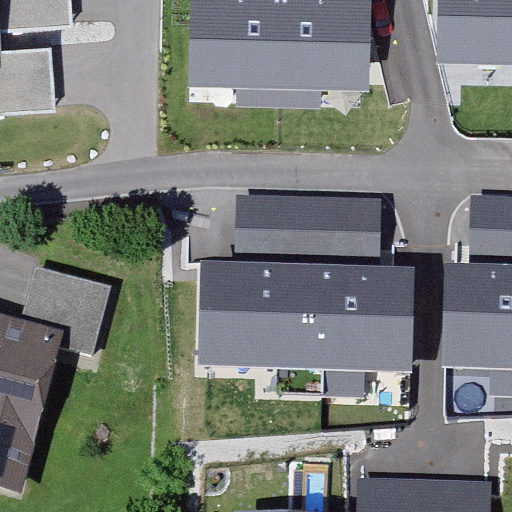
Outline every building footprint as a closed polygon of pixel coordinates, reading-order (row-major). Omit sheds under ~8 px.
[(369,0),(196,0),(193,83),(367,89),(369,0)] [(511,0),(439,0),(438,60),(511,61),(511,0)] [(380,201),(237,197),(235,263),(379,267),(380,201)] [(511,198),(473,197),(471,267),(511,268),(511,198)] [(235,263),(202,262),(199,359),(411,366),(414,269),(379,267),(235,263)] [(511,268),(471,267),(449,266),(446,362),(511,364),(511,268)] [(19,340),(0,334),(0,505),(20,511),(56,373),(97,383),(117,307),(33,285),(19,340)] [(487,511),(488,484),(361,481),(359,511),(487,511)]
